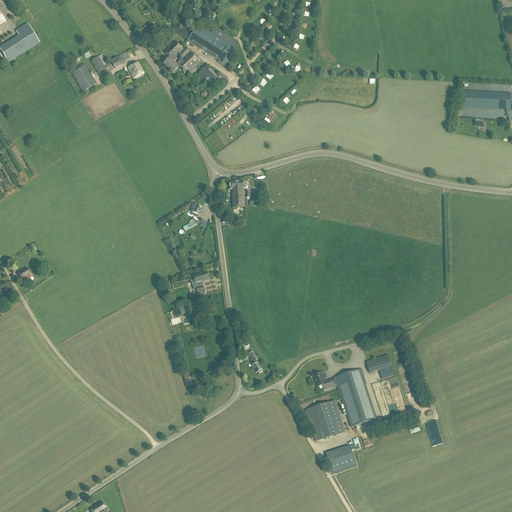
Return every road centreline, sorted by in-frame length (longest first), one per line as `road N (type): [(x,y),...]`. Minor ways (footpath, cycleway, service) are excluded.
road 1 (unclassified): [(64,511),(233,401),(238,384),(217,170)]
road 2 (tertiary): [(511,193),(446,185),(330,154),(245,173),(217,170)]
road 3 (track): [(158,448),(72,372),(0,257)]
road 4 (tertiary): [(217,170),(155,66),(101,0)]
